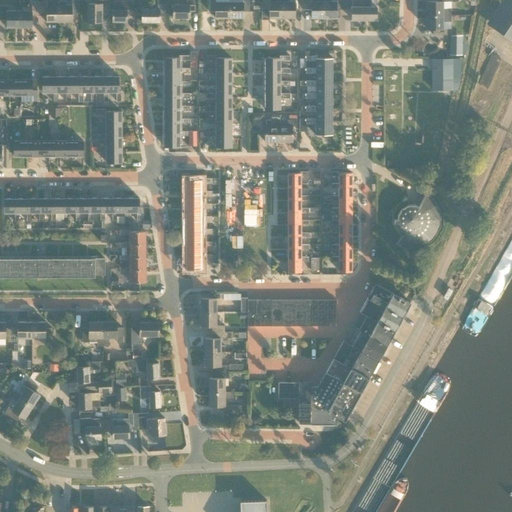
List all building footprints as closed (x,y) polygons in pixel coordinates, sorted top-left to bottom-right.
[(79,13),(79,0),(71,0),(72,4),(60,4),(60,21),(72,21),(72,13),(79,13)] [(108,6),(107,0),(96,0),(96,3),(88,3),(88,21),(102,21),(102,6),(108,6)] [(134,0),(122,0),(115,0),(114,1),(113,2),(112,4),(112,21),(127,21),(127,11),(134,11),(134,0)] [(165,15),(165,4),(165,0),(157,0),(158,9),(142,9),(142,21),(160,21),(160,15),(165,15)] [(190,11),(195,11),(195,0),(187,0),(187,4),(173,4),(173,17),(190,17),(190,11)] [(230,17),(229,1),(216,1),(216,0),(209,0),(210,11),(216,11),(216,17),(230,17)] [(249,11),(249,0),(242,0),(243,1),(229,1),(230,17),(243,17),(243,11),(249,11)] [(282,17),(282,0),(276,0),(276,1),(270,1),(269,0),(261,0),(262,9),(269,9),(269,17),(282,17)] [(288,1),(288,0),(282,0),(282,17),(295,17),(295,10),(303,10),(303,0),(294,0),(295,1),(288,1)] [(303,0),(303,10),(311,10),(311,17),(324,17),(324,0),(311,0),(303,0)] [(331,0),(330,0),(324,0),(325,0),(324,0),(324,17),(337,18),(337,17),(339,17),(339,9),(337,9),(337,0),(331,0)] [(352,20),(364,19),(364,0),(358,0),(358,6),(352,6),(352,20)] [(364,0),(364,19),(376,19),(376,6),(369,6),(369,0),(364,0)] [(427,15),(451,15),(451,9),(443,9),(443,1),(451,1),(451,0),(437,0),(437,1),(427,1),(427,15)] [(511,0),(502,0),(487,23),(511,39),(511,0)] [(40,15),(40,2),(32,2),(32,10),(19,10),(19,27),(32,27),(32,15),(40,15)] [(60,21),(60,4),(47,4),(47,2),(40,2),(40,15),(47,15),(47,21),(60,21)] [(19,27),(19,10),(7,10),(7,5),(0,5),(0,18),(7,19),(7,27),(19,27)] [(451,15),(427,15),(427,29),(433,29),(433,35),(447,35),(447,28),(443,28),(443,20),(451,21),(451,15)] [(450,55),(462,55),(463,42),(450,42),(450,55)] [(190,60),(190,55),(180,55),(180,57),(165,57),(165,70),(180,70),(180,68),(180,60),(190,60)] [(216,70),(232,70),(232,57),(217,57),(217,55),(206,55),(206,60),(216,60),(216,67),(216,70)] [(290,60),(290,55),(280,55),(280,57),(265,57),(265,70),(280,70),(280,68),(280,60),(290,60)] [(316,68),(316,70),(332,70),(332,58),(332,57),(317,57),(317,55),(306,55),(306,58),(306,60),(316,61),(316,68)] [(453,58),(433,59),(433,89),(453,89),(453,74),(461,74),(461,59),(453,58)] [(232,83),(232,70),(216,70),(216,67),(206,67),(206,72),(216,72),(216,80),(216,83),(232,83)] [(196,77),(196,68),(190,68),(180,68),(180,70),(165,70),(165,83),(180,83),(180,80),(180,72),(190,72),(190,77),(196,77)] [(290,73),(290,68),(280,68),(280,70),(265,70),(265,83),(280,83),(280,80),(280,73),(290,73)] [(332,83),(332,70),(316,70),(316,68),(307,68),(306,68),(306,73),(316,73),(316,80),(316,83),(332,83)] [(58,102),(58,92),(56,92),(56,76),(43,76),(43,92),(53,92),(53,102),(58,102)] [(68,92),(68,76),(56,76),(56,92),(58,92),(66,92),(66,101),(63,101),(63,105),(70,105),(70,102),(71,102),(71,92),(68,92)] [(83,101),(83,92),(81,92),(81,76),(68,76),(68,92),(71,92),(79,92),(79,101),(83,101)] [(96,102),(96,92),(93,92),(93,76),(81,76),(81,92),(83,92),(91,92),(91,101),(96,102)] [(109,101),(109,91),(106,92),(106,76),(93,76),(93,92),(96,92),(104,92),(104,101),(109,101)] [(106,92),(109,91),(116,91),(116,101),(121,101),(121,91),(119,91),(119,76),(106,76),(106,92)] [(0,95),(10,95),(10,80),(0,79),(0,95)] [(10,95),(21,95),(21,79),(10,80),(10,95)] [(21,95),(33,95),(33,79),(21,79),(21,95)] [(197,87),(197,80),(180,80),(180,83),(165,83),(165,95),(180,95),(180,93),(180,85),(189,85),(189,87),(197,87)] [(216,83),(216,80),(206,80),(199,80),(199,86),(206,86),(206,85),(216,85),(216,93),(216,95),(232,95),(232,83),(216,83)] [(290,85),(290,81),(280,80),(280,83),(265,83),(265,95),(280,96),(280,93),(280,85),(290,85)] [(332,83),(316,83),(316,80),(306,80),(306,81),(306,85),(306,86),(316,86),(316,93),(316,96),(332,96),(332,83)] [(190,98),(190,93),(180,93),(180,95),(165,95),(165,108),(180,108),(180,105),(180,98),(190,98)] [(232,108),(232,95),(216,95),(216,93),(206,93),(206,97),(216,97),(216,105),(216,108),(232,108)] [(290,98),(290,93),(280,93),(280,96),(265,95),(265,108),(280,108),(280,98),(290,98)] [(316,93),(306,93),(306,98),(316,98),(316,105),(316,108),(332,108),(332,96),(316,96),(316,93)] [(190,110),(190,105),(180,105),(180,108),(165,108),(165,121),(180,121),(180,118),(180,110),(190,110)] [(232,121),(232,108),(216,108),(216,105),(206,105),(206,110),(216,110),(216,118),(216,121),(232,121)] [(316,105),(306,105),(306,111),(316,111),(316,118),(316,121),(332,121),(332,108),(316,108),(316,105)] [(60,117),(60,108),(51,108),(51,116),(60,117)] [(106,124),(121,124),(121,111),(106,111),(106,109),(96,109),(96,114),(106,114),(106,121),(106,124)] [(297,125),(297,119),(295,119),(295,114),(290,114),(290,119),(288,119),(287,125),(279,125),(279,141),(292,141),(293,125),(292,125),(297,125)] [(190,123),(190,118),(180,118),(180,121),(165,121),(165,133),(180,133),(180,131),(180,123),(190,123)] [(232,133),(232,121),(216,121),(216,118),(206,118),(206,123),(216,123),(216,130),(216,133),(232,133)] [(332,121),(316,121),(316,118),(306,118),(306,123),(307,123),(316,123),(316,134),(332,134),(332,121)] [(279,141),(279,125),(271,125),(270,119),(265,119),(265,125),(265,141),(279,141)] [(122,136),(121,124),(106,124),(106,121),(96,121),(96,126),(106,126),(106,134),(106,137),(122,136)] [(232,146),(232,133),(216,133),(216,130),(206,130),(206,135),(216,135),(216,146),(232,146)] [(190,135),(190,131),(180,131),(180,133),(165,133),(165,146),(180,146),(180,135),(190,135)] [(122,149),(122,136),(106,137),(106,134),(96,134),(96,139),(106,139),(106,146),(107,149),(122,149)] [(60,156),(72,156),(72,140),(60,141),(60,156)] [(72,156),(83,156),(83,140),(72,140),(72,156)] [(14,156),(26,156),(26,141),(14,141),(14,156)] [(26,156),(37,156),(37,141),(26,141),(26,156)] [(37,156),(49,156),(49,141),(37,141),(37,156)] [(49,156),(60,156),(60,141),(49,141),(49,156)] [(122,162),(122,149),(107,149),(106,146),(97,147),(97,151),(107,151),(107,162),(122,162)] [(301,183),(301,175),(309,175),(309,171),(300,171),(300,173),(288,173),(288,185),(301,185),(301,183)] [(340,185),(352,185),(352,172),(340,172),(340,171),(332,171),(332,175),(340,175),(340,183),(340,185)] [(218,183),(218,178),(202,178),(202,179),(186,179),(186,192),(202,192),(202,191),(202,181),(206,181),(206,183),(218,183)] [(301,188),(309,188),(309,183),(301,183),(301,185),(288,185),(289,197),(301,197),(301,196),(301,188)] [(352,197),(352,185),(340,185),(340,183),(332,183),(332,188),(340,188),(340,195),(340,197),(352,197)] [(206,196),(212,196),(212,191),(202,191),(202,192),(186,192),(187,205),(202,205),(202,203),(202,194),(206,194),(206,196)] [(433,197),(426,193),(419,206),(416,204),(408,204),(402,208),(398,215),(398,218),(394,219),(394,224),(399,232),(403,234),(398,244),(405,248),(420,247),(434,240),(441,226),(441,210),(433,197)] [(301,209),(301,208),(301,200),(309,200),(309,195),(301,196),(301,197),(289,197),(289,209),(301,209)] [(352,209),(352,197),(340,197),(340,195),(332,195),(332,200),(340,200),(340,208),(340,210),(352,209)] [(19,221),(19,212),(17,212),(17,198),(5,199),(5,212),(15,212),(15,221),(19,221)] [(31,221),(31,212),(29,212),(29,198),(17,198),(17,212),(19,212),(27,212),(27,221),(31,221)] [(43,221),(43,212),(42,212),(42,198),(29,198),(29,212),(31,212),(39,212),(39,221),(43,221)] [(56,221),(56,212),(54,212),(54,198),(42,198),(42,212),(43,212),(51,212),(51,221),(56,221)] [(68,221),(68,212),(66,212),(66,198),(54,198),(54,212),(56,212),(64,212),(64,221),(68,221)] [(80,221),(80,212),(78,212),(78,198),(66,198),(66,212),(68,212),(76,212),(76,221),(80,221)] [(93,221),(93,212),(91,212),(90,198),(78,198),(78,212),(80,212),(89,212),(89,221),(93,221)] [(103,212),(103,198),(90,198),(91,212),(93,212),(101,212),(101,221),(104,221),(104,225),(105,225),(105,212),(103,212)] [(117,220),(117,212),(115,212),(115,198),(103,198),(103,212),(105,212),(113,212),(113,220),(117,220)] [(127,212),(127,198),(115,198),(115,212),(117,212),(125,212),(125,227),(129,227),(129,212),(127,212)] [(127,212),(129,212),(137,212),(137,220),(141,220),(141,211),(140,211),(140,198),(127,198),(127,212)] [(202,217),(202,216),(202,207),(206,207),(206,208),(213,208),(212,203),(202,203),(202,205),(187,205),(187,217),(202,217)] [(289,222),(301,222),(301,220),(301,212),(314,212),(314,208),(301,208),(301,209),(289,209),(289,222)] [(340,210),(340,208),(332,208),(332,209),(325,209),(325,212),(339,212),(340,220),(340,222),(352,222),(352,209),(340,210)] [(202,230),(202,229),(202,220),(206,220),(206,221),(213,221),(213,216),(202,216),(202,217),(187,217),(187,230),(202,230)] [(301,234),(301,232),(301,224),(309,224),(309,220),(301,220),(301,222),(289,222),(289,234),(301,234)] [(340,222),(340,220),(332,220),(332,221),(326,221),(326,224),(340,224),(340,232),(340,234),(352,234),(352,222),(340,222)] [(202,243),(202,241),(202,232),(206,232),(206,234),(213,234),(213,229),(202,229),(202,230),(187,230),(187,243),(202,243)] [(131,231),(131,230),(115,230),(115,235),(127,235),(127,233),(130,233),(130,242),(130,244),(146,244),(146,231),(131,231)] [(315,237),(315,232),(301,232),(301,234),(289,234),(289,246),(301,246),(301,244),(301,237),(315,237)] [(352,246),(352,234),(340,234),(340,232),(332,232),(332,236),(340,236),(340,244),(339,246),(352,246)] [(202,255),(202,254),(202,245),(206,245),(206,246),(213,246),(213,241),(202,241),(202,243),(187,243),(187,255),(202,255)] [(130,244),(130,242),(115,242),(115,246),(120,246),(120,247),(127,247),(127,246),(130,246),(130,255),(130,256),(146,256),(146,244),(130,244)] [(301,258),(301,257),(301,249),(309,249),(309,244),(301,244),(301,246),(289,246),(289,258),(301,258)] [(352,258),(352,246),(339,246),(340,244),(332,244),(332,249),(339,249),(340,256),(340,258),(352,258)] [(202,255),(187,255),(187,268),(202,268),(202,258),(206,258),(206,259),(213,259),(213,254),(202,254),(202,255)] [(146,269),(146,256),(130,256),(130,255),(120,255),(120,260),(127,260),(127,258),(130,258),(130,267),(130,269),(146,269)] [(352,271),(352,258),(340,258),(340,256),(332,256),(332,261),(340,261),(340,271),(352,271)] [(289,271),(301,271),(301,261),(309,261),(309,257),(301,257),(301,258),(289,258),(289,271)] [(311,258),(311,270),(312,270),(319,270),(319,257),(311,258)] [(0,258),(0,276),(95,277),(95,275),(105,275),(105,258),(0,258)] [(146,282),(146,269),(130,269),(130,267),(120,267),(120,273),(127,273),(127,271),(130,271),(130,282),(146,282)] [(376,283),(368,297),(403,317),(411,303),(376,283)] [(395,331),(403,317),(368,297),(360,311),(395,331)] [(201,312),(217,312),(217,298),(201,298),(201,312)] [(266,312),(272,312),(272,299),(248,299),(248,313),(254,313),(260,313),(266,312)] [(312,325),(318,325),(324,325),(324,299),(311,299),(312,312),(312,325)] [(324,325),(330,325),(336,325),(336,299),(324,299),(324,325)] [(387,345),(395,331),(360,311),(352,325),(387,345)] [(217,325),(217,312),(201,312),(201,325),(211,325),(211,332),(225,332),(225,325),(217,325)] [(12,342),(12,328),(6,328),(6,322),(0,321),(0,337),(6,338),(6,342),(12,342)] [(103,345),(103,337),(103,321),(89,321),(89,327),(83,328),(83,342),(97,341),(97,345),(103,345)] [(117,327),(117,321),(103,321),(103,337),(103,345),(109,345),(109,337),(117,337),(117,341),(123,341),(123,327),(117,327)] [(18,338),(32,338),(32,322),(18,322),(18,328),(12,328),(12,342),(18,342),(18,338)] [(32,322),(32,338),(46,338),(46,342),(52,342),(52,328),(46,328),(46,322),(32,322)] [(159,322),(140,322),(140,331),(131,331),(131,344),(142,344),(143,336),(159,336),(159,322)] [(352,325),(344,340),(379,360),(387,345),(352,325)] [(221,345),(221,338),(231,338),(231,332),(225,332),(211,332),(211,338),(205,338),(205,352),(225,352),(225,345),(221,345)] [(369,377),(379,360),(344,340),(334,357),(335,357),(369,377)] [(221,365),(221,358),(225,358),(225,352),(205,352),(205,366),(215,365),(215,372),(229,372),(229,370),(244,370),(243,363),(229,364),(229,365),(221,365)] [(361,392),(369,377),(335,357),(326,372),(361,392)] [(147,363),(147,359),(128,360),(128,367),(136,366),(136,371),(147,371),(148,378),(160,377),(159,362),(147,363)] [(77,367),(78,382),(90,381),(90,371),(100,368),(100,361),(89,362),(89,366),(77,367)] [(210,392),(225,392),(225,378),(229,378),(229,372),(215,372),(215,378),(209,378),(210,392)] [(361,392),(326,372),(318,386),(312,386),(311,386),(311,410),(328,410),(340,417),(345,420),(361,392)] [(116,387),(126,386),(125,375),(116,375),(116,387)] [(40,395),(35,391),(39,386),(27,379),(23,384),(27,386),(21,394),(16,391),(14,394),(33,406),(40,395)] [(310,422),(311,410),(311,386),(312,386),(312,382),(299,382),(279,382),(279,398),(299,398),(299,422),(310,422)] [(239,389),(246,391),(248,385),(241,383),(239,389)] [(78,393),(79,408),(100,407),(100,392),(116,391),(116,385),(99,386),(87,387),(87,393),(78,393)] [(160,391),(151,391),(150,385),(140,386),(140,398),(146,398),(146,407),(161,406),(160,391)] [(125,400),(125,387),(116,388),(117,400),(125,400)] [(210,405),(225,405),(225,397),(233,397),(233,391),(225,392),(210,392),(210,405)] [(25,418),(33,406),(14,394),(12,397),(18,400),(12,409),(8,407),(5,413),(17,420),(20,415),(25,418)] [(311,410),(310,422),(310,425),(335,425),(340,417),(328,410),(311,410)] [(139,429),(138,417),(138,413),(128,413),(129,424),(123,425),(123,419),(112,419),(113,426),(112,426),(113,437),(130,436),(129,430),(139,429)] [(138,417),(139,429),(151,428),(152,435),(165,435),(165,417),(151,418),(151,419),(146,419),(146,416),(138,417)] [(107,432),(106,418),(91,419),(91,418),(80,419),(80,429),(86,429),(86,439),(101,438),(101,432),(107,432)] [(240,511),(267,511),(267,500),(240,501),(240,511)]
